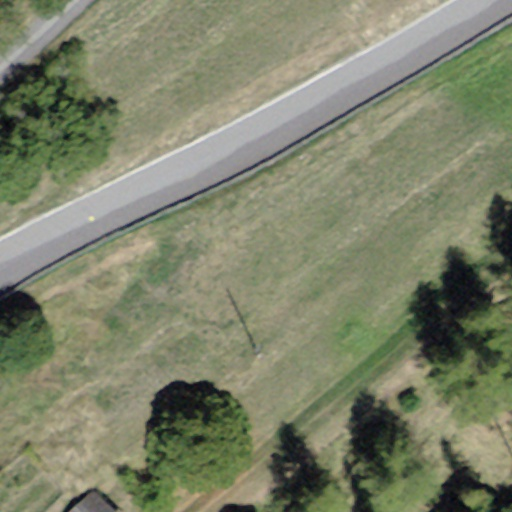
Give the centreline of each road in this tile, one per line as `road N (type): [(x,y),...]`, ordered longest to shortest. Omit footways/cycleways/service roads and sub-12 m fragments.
road 1 (unclassified): [(0,267),(264,131),(492,0)]
road 2 (residential): [(90,0),(0,82)]
